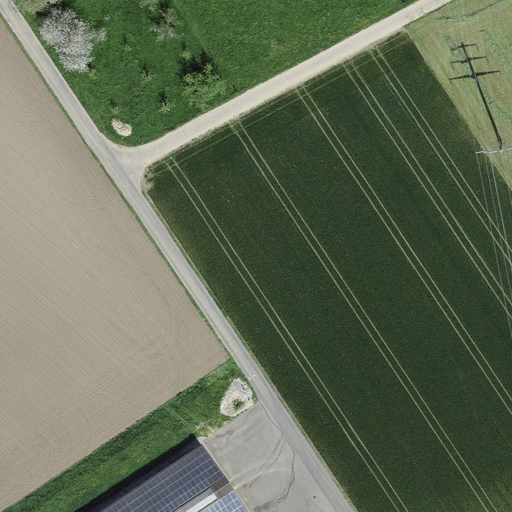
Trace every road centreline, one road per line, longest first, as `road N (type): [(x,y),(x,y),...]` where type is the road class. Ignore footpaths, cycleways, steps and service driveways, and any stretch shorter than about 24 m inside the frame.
road 1 (unclassified): [(339,511),(0,7)]
road 2 (track): [(115,179),(446,0)]
